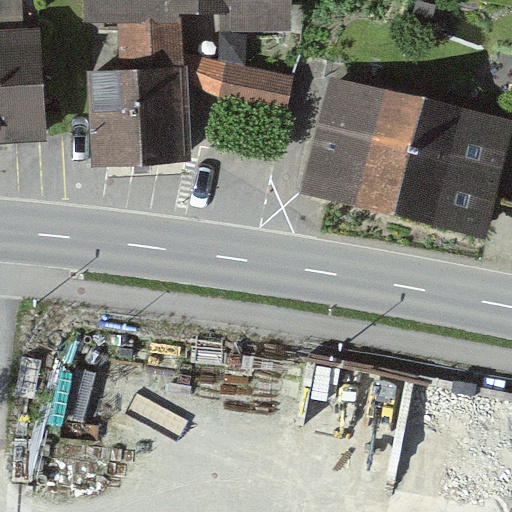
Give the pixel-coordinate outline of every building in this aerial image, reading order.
[(83,0),(84,32),(119,32),(183,33),(183,24),(220,24),(221,39),(293,39),(293,0),(83,0)] [(183,33),(119,32),(120,82),(88,81),(93,176),(192,170),(188,74),(184,74),(183,33)] [(0,151),(49,149),(43,35),(0,37),(0,151)] [(294,81),(227,68),(219,108),(287,121),(294,81)] [(511,134),(511,126),(328,83),(300,199),(486,244),(511,134)]
